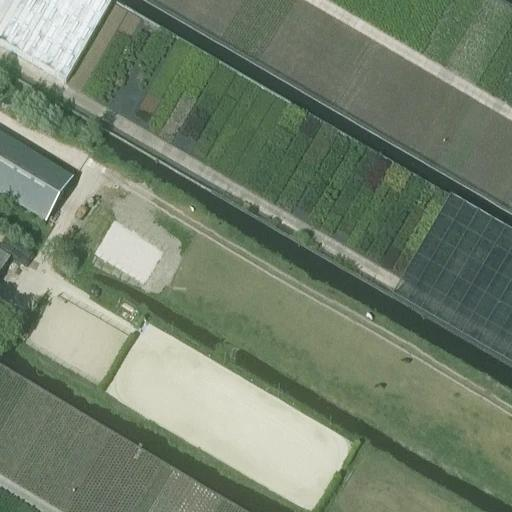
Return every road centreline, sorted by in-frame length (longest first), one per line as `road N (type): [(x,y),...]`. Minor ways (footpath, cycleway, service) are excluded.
road 1 (track): [(511,357),(0,61)]
road 2 (unknown): [(0,444),(113,511)]
